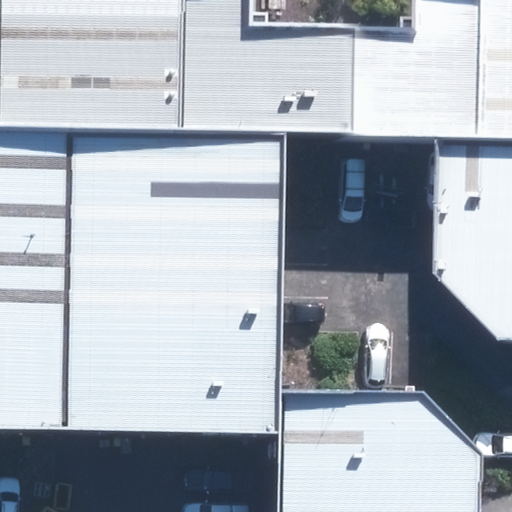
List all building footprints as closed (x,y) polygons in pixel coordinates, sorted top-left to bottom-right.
[(0,0),(0,161),(182,164),(185,21),(184,0),(0,0)] [(511,26),(185,21),(182,164),(265,165),(455,167),(511,169),(511,26)] [(265,165),(182,164),(0,161),(0,456),(260,461),(261,395),(265,165)] [(511,169),(455,167),(456,277),(511,338),(511,169)] [(257,511),(452,511),(453,456),(392,396),(261,395),(260,461),(257,511)]
